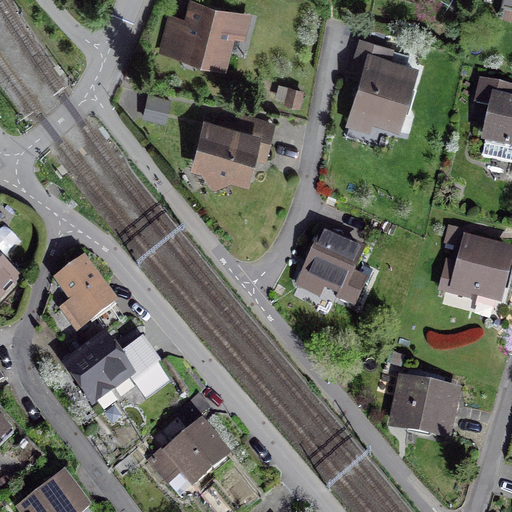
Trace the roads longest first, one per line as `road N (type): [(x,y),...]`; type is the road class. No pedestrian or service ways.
road 1 (residential): [(65,213),(119,256),(328,511)]
road 2 (residential): [(65,213),(25,363),(128,511)]
road 3 (residential): [(249,289),(437,511)]
road 4 (residential): [(249,289),(288,242),(303,202),(336,21)]
road 5 (residential): [(92,88),(249,289)]
road 6 (residential): [(511,387),(473,511)]
